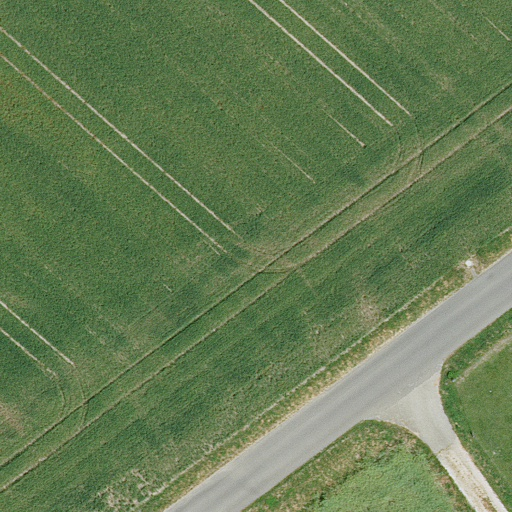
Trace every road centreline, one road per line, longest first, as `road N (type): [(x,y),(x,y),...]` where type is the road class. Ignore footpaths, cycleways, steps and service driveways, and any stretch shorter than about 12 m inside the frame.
road 1 (unclassified): [(212,511),(511,287)]
road 2 (track): [(391,379),(496,511)]
